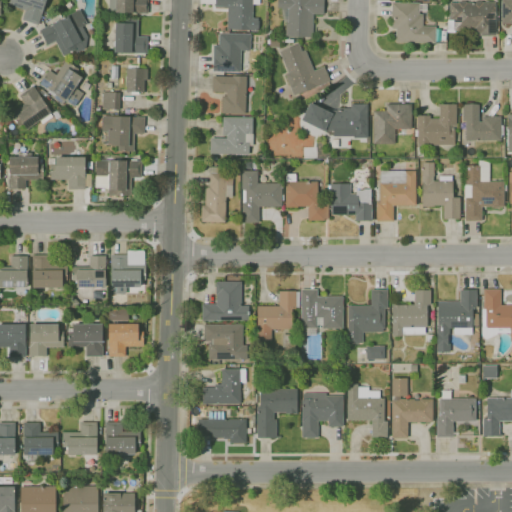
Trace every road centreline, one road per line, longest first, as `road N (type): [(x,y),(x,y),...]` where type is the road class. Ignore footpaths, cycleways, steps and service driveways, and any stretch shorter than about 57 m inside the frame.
road 1 (residential): [(182,0),(164,511)]
road 2 (residential): [(511,470),(164,473)]
road 3 (residential): [(511,254),(192,257),(173,240)]
road 4 (residential): [(358,0),(358,52),(374,68),(511,70)]
road 5 (residential): [(173,240),(152,224),(0,222)]
road 6 (residential): [(168,391),(0,390)]
